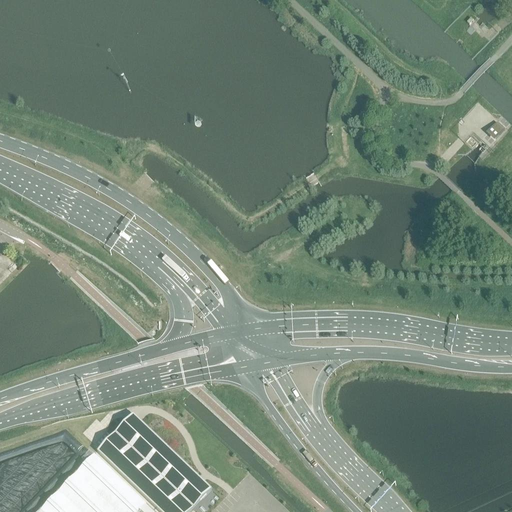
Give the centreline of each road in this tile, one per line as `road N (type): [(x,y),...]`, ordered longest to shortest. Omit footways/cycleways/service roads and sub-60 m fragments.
road 1 (secondary): [(259,330),(222,283),(123,198),(0,142)]
road 2 (primary): [(511,343),(352,324),(259,330)]
road 3 (primary): [(0,424),(126,388),(243,368)]
road 4 (secondary): [(0,175),(100,223),(184,284)]
road 5 (secondary): [(243,368),(305,458),(355,511)]
road 6 (primary): [(166,352),(0,399)]
road 7 (primary): [(345,353),(511,369)]
